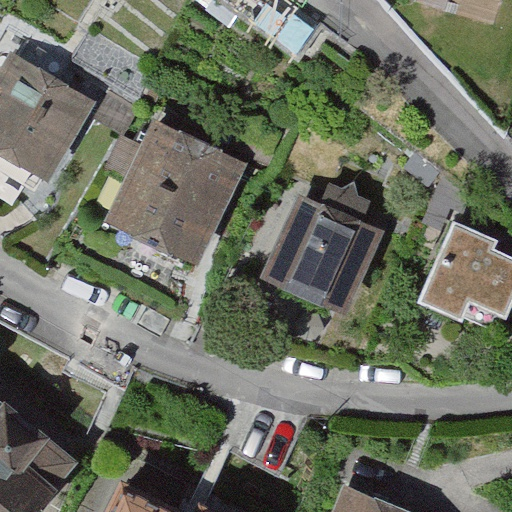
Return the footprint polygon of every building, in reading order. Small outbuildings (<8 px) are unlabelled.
[(88,108),(13,65),(0,87),(0,167),(39,191),(88,108)] [(145,116),(115,100),(100,128),(129,144),(145,116)] [(202,261),(249,164),(159,121),(112,218),(202,261)] [(336,323),(376,234),(359,226),(367,207),(356,202),(352,186),(337,193),(324,187),(314,210),(289,198),(250,284),(336,323)] [(492,246),(446,226),(408,308),(454,329),(463,309),(499,325),(511,296),(511,264),(488,254),(492,246)] [(34,511),(78,463),(0,396),(0,511),(34,511)] [(173,511),(127,489),(114,511),(173,511)] [(393,511),(338,490),(328,511),(393,511)]
